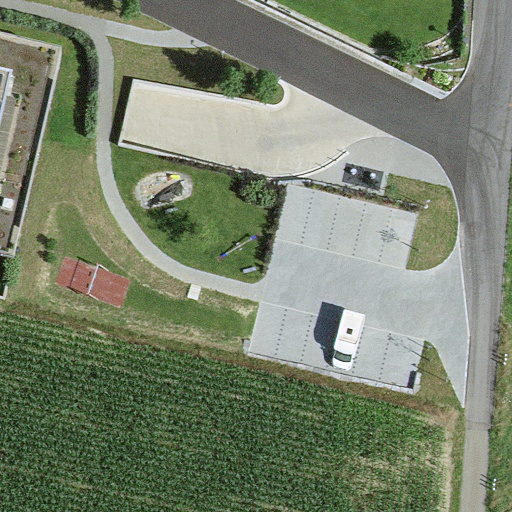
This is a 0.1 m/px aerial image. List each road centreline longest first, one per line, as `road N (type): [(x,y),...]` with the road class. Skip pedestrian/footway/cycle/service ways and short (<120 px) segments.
road 1 (residential): [(493,148),(475,511)]
road 2 (residential): [(493,148),(175,0)]
road 3 (residential): [(502,0),(493,148)]
